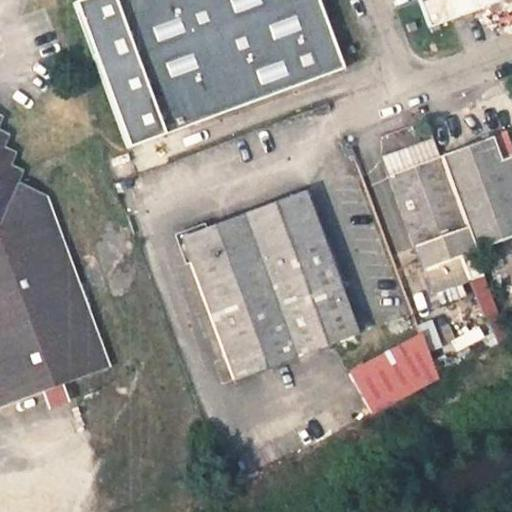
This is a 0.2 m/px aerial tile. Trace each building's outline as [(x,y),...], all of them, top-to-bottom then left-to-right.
[(84,0),(74,4),(125,143),(342,64),(318,0),(84,0)] [(421,0),(430,22),(491,0),(421,0)] [(0,127),(3,120),(0,118),(0,409),(114,370),(54,193),(24,178),(26,173),(12,166),(18,157),(5,150),(11,137),(0,130),(0,127)] [(480,243),(511,231),(511,194),(497,156),(511,150),(503,127),(444,149),(480,243)] [(387,171),(444,149),(436,128),(379,150),(387,171)] [(444,149),(387,171),(421,264),(480,243),(444,149)] [(511,150),(497,156),(511,194),(511,150)] [(181,230),(233,371),(357,327),(304,184),(181,230)] [(368,408),(432,373),(435,372),(419,329),(348,369),(368,408)]
